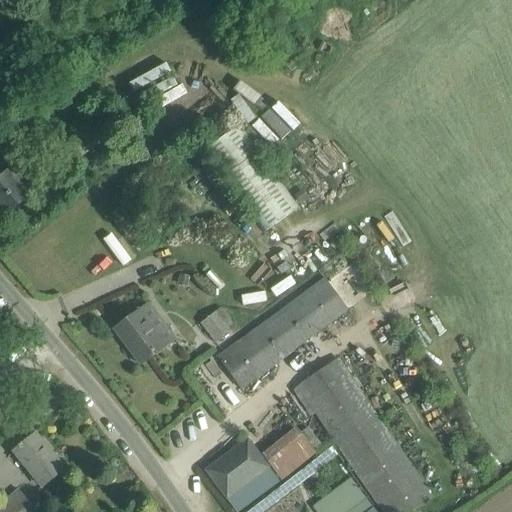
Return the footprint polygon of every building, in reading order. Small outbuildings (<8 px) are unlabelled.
[(278,100),(261,116),(282,138),(299,122),(278,100)] [(107,114),(54,150),(65,167),(119,131),(107,114)] [(207,145),(265,230),(296,209),(238,124),(207,145)] [(8,172),(2,177),(0,178),(0,206),(6,215),(28,197),(22,189),(31,182),(20,168),(10,175),(8,172)] [(128,260),(131,270),(163,262),(161,252),(128,260)] [(222,292),(230,283),(208,263),(200,272),(222,292)] [(327,282),(237,349),(221,361),(242,389),(347,309),(327,282)] [(235,328),(220,307),(200,323),(215,342),(235,328)] [(138,310),(114,328),(141,364),(172,341),(156,319),(149,324),(138,310)] [(382,511),(411,511),(432,498),(338,359),(297,386),(382,511)] [(21,443),(17,446),(19,447),(14,451),(42,486),(63,469),(51,454),(49,455),(33,435),(22,445),(21,443)] [(245,441),(222,459),(206,470),(236,511),(241,511),(278,485),(245,441)] [(375,511),(367,500),(350,478),(313,507),(316,511),(375,511)] [(37,511),(19,489),(0,504),(0,511),(37,511)]
